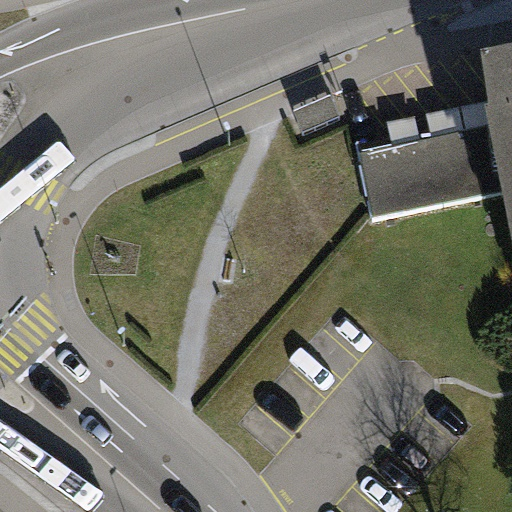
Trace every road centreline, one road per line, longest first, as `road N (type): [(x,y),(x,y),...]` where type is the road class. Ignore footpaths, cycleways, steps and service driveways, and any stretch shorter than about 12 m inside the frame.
road 1 (tertiary): [(297,0),(82,47)]
road 2 (secondary): [(0,380),(158,511)]
road 3 (tertiary): [(0,222),(82,47)]
